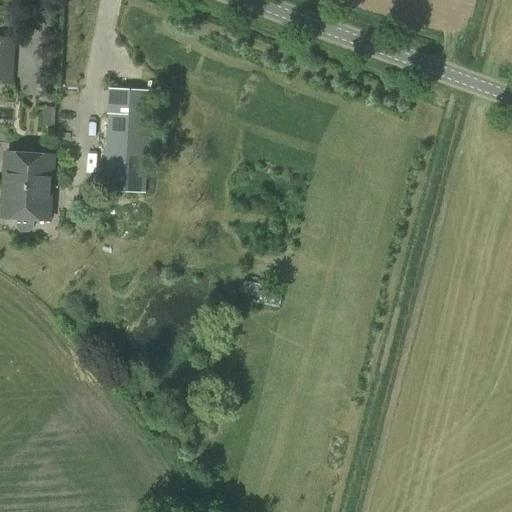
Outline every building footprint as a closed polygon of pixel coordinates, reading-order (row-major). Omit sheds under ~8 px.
[(0,39),(0,82),(12,83),(12,73),(14,40),(0,39)] [(145,192),(151,91),(108,89),(103,190),(115,191),(115,199),(136,200),(136,192),(145,192)] [(4,185),(50,188),(52,155),(6,152),(4,185)] [(48,221),(50,188),(4,185),(2,218),(17,219),(16,227),(21,231),(29,232),(33,228),(33,220),(48,221)] [(280,304),(282,290),(266,288),(263,301),(280,304)]
